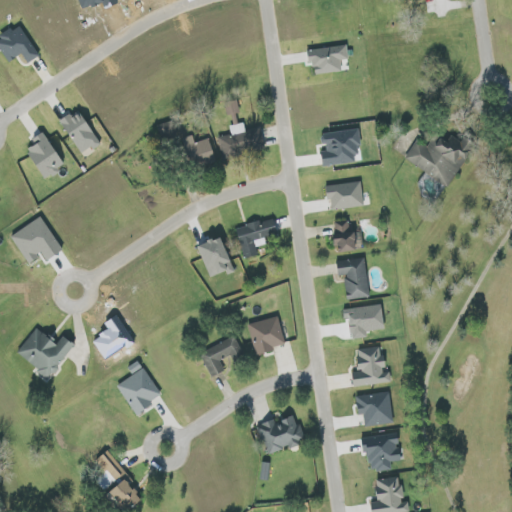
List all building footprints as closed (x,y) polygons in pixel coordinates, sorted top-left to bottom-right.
[(28,64),(41,56),(24,24),(0,36),(0,48),(8,63),(23,55),(28,64)] [(349,60),(347,46),(308,50),(309,64),(314,63),(315,75),(343,72),(341,61),(349,60)] [(100,144),(81,109),(61,120),(80,155),(100,144)] [(157,127),(162,141),(177,136),(171,121),(157,127)] [(266,147),(260,128),(246,132),(244,123),(230,127),(232,135),(218,139),(223,159),(266,147)] [(405,159),(448,188),(475,147),(448,128),(434,150),(419,139),(405,159)] [(356,162),(355,155),(362,154),(358,130),(323,135),(326,153),(322,154),(324,167),(356,162)] [(45,179),(66,166),(44,132),(33,140),(36,145),(27,150),(45,179)] [(187,145),(196,170),(218,162),(209,137),(187,145)] [(327,185),(328,201),(332,201),(332,209),(364,207),(362,183),(327,185)] [(47,261),(63,252),(42,217),(11,236),(28,265),(43,255),(47,261)] [(258,256),(257,247),(267,245),(265,237),(278,235),(275,220),(237,227),(243,259),(258,256)] [(335,222),(336,252),(364,251),(363,233),(350,233),(349,221),(335,222)] [(233,271),(225,239),(202,244),(209,277),(233,271)] [(348,301),(370,298),(365,258),(337,262),(339,277),(344,276),(348,301)] [(284,345),(280,318),(249,323),(255,356),(275,353),(275,347),(284,345)] [(17,354),(48,380),(75,346),(63,336),(57,345),(37,329),(17,354)] [(231,356),(234,364),(245,359),(236,337),(200,353),(211,378),(225,372),(220,360),(231,356)] [(354,388),(389,384),(386,355),(381,356),(380,348),(358,350),(360,373),(353,374),(354,388)] [(117,387),(136,416),(163,398),(144,369),(117,387)] [(393,424),(389,393),(357,397),(359,416),(364,416),(365,428),(393,424)] [(257,427),(268,456),(304,442),(294,417),(275,424),(274,420),(257,427)] [(364,438),(368,474),(391,471),(390,463),(401,462),(398,434),(364,438)] [(118,486),(110,493),(127,511),(132,511),(145,500),(131,485),(134,482),(126,474),(124,476),(103,455),(95,463),(118,486)] [(268,481),(270,464),(261,463),(259,480),(268,481)] [(371,511),(409,511),(408,503),(404,503),(402,485),(399,486),(398,478),(376,480),(378,503),(370,503),(371,511)]
